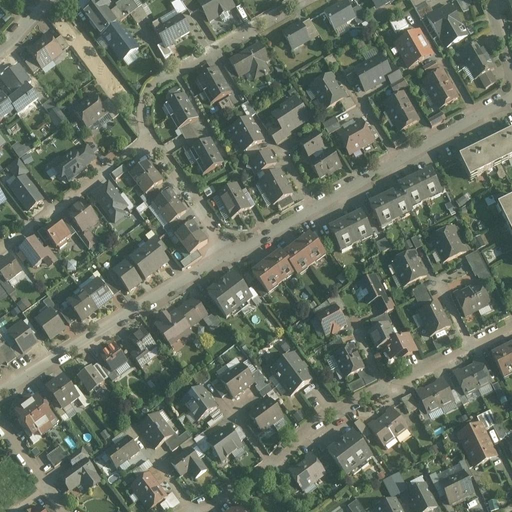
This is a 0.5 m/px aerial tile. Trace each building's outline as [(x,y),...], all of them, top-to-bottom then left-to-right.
[(14,11),(5,0),(0,0),(0,2),(9,14),(14,11)] [(100,0),(96,4),(83,13),(102,37),(116,26),(130,16),(138,10),(130,0),(122,0),(115,6),(117,8),(108,15),(104,10),(109,6),(105,0),(100,0)] [(179,0),(171,5),(178,17),(181,15),(187,12),(181,3),(179,0)] [(199,0),(187,0),(181,3),(187,12),(190,16),(199,11),(198,9),(200,8),(197,2),(199,0)] [(199,0),(197,2),(200,8),(209,23),(220,16),(219,15),(224,12),(225,13),(233,9),(228,0),(199,0)] [(409,0),(415,9),(427,2),(431,0),(409,0)] [(458,0),(460,12),(471,11),(469,0),(458,0)] [(350,12),(344,2),(324,14),(335,32),(354,21),(355,20),(350,12)] [(427,2),(415,9),(421,21),(425,19),(426,18),(427,18),(427,19),(434,15),(427,2)] [(427,18),(426,18),(440,42),(442,40),(447,49),(468,37),(450,6),(441,11),(442,13),(439,15),(438,13),(434,15),(427,19),(427,18)] [(138,10),(130,16),(136,25),(146,17),(141,7),(138,10)] [(367,21),(358,7),(350,12),(355,20),(354,21),(358,26),(367,21)] [(178,17),(169,22),(170,25),(164,29),(172,44),(173,44),(190,33),(186,24),(181,15),(178,17)] [(390,23),(395,34),(408,27),(402,17),(390,23)] [(160,21),(151,26),(156,33),(164,29),(160,21)] [(300,24),(283,35),(293,52),(310,42),(308,38),(317,33),(310,21),(301,26),(300,24)] [(116,26),(102,37),(109,47),(124,36),(123,36),(116,26)] [(172,44),(164,29),(156,33),(162,44),(165,49),(168,47),(173,44),(172,44)] [(395,46),(402,58),(425,44),(419,33),(395,46)] [(47,34),(44,37),(43,42),(39,45),(52,62),(62,54),(47,34)] [(124,36),(109,47),(121,62),(138,50),(126,34),(123,36),(124,36)] [(472,41),(461,47),(464,53),(475,47),(472,41)] [(168,47),(165,49),(162,44),(157,47),(164,60),(173,55),(168,47)] [(432,56),(425,44),(402,58),(408,69),(432,56)] [(464,53),(460,55),(468,68),(487,57),(479,44),(475,47),(464,53)] [(39,45),(34,49),(30,48),(26,50),(32,58),(41,70),(52,62),(39,45)] [(260,46),(230,63),(238,78),(239,79),(250,72),(255,81),(268,73),(263,65),(269,62),(260,46)] [(332,56),(324,61),(330,72),(338,67),(332,56)] [(487,57),(468,68),(475,81),(479,78),(490,72),(494,70),(487,57)] [(41,70),(32,58),(25,63),(33,75),(41,70)] [(380,58),(367,65),(378,85),(388,80),(391,78),(388,72),(380,58)] [(435,62),(423,69),(427,76),(439,69),(435,62)] [(238,78),(231,65),(225,68),(233,81),(238,78)] [(354,72),(359,81),(365,93),(378,85),(367,65),(354,72)] [(395,68),(388,72),(391,78),(388,80),(392,87),(397,84),(403,80),(395,68)] [(353,69),(343,75),(350,86),(359,81),(354,72),(353,69)] [(218,70),(197,82),(204,94),(224,82),(218,70)] [(442,72),(424,83),(431,96),(449,86),(445,80),(446,79),(442,72)] [(490,72),(479,78),(482,84),(493,78),(490,72)] [(332,75),(310,89),(317,100),(336,88),(333,84),(334,83),(335,80),(332,75)] [(493,78),(482,84),(486,90),(496,84),(493,78)] [(403,80),(397,84),(401,90),(402,92),(406,87),(403,80)] [(224,82),(204,94),(211,106),(231,94),(224,82)] [(392,87),(390,88),(394,94),(401,90),(397,84),(392,87)] [(27,86),(6,101),(15,113),(18,117),(38,101),(27,86)] [(449,86),(431,96),(439,109),(457,99),(453,92),(449,86)] [(340,93),(339,94),(336,88),(317,100),(325,112),(340,102),(346,99),(347,98),(344,94),(340,93)] [(108,114),(93,95),(90,97),(89,102),(84,105),(97,122),(108,114)] [(185,95),(164,108),(171,119),(192,107),(185,95)] [(403,95),(384,106),(392,119),(409,109),(406,102),(407,102),(403,95)] [(2,96),(0,97),(0,123),(15,113),(6,101),(2,96)] [(229,99),(219,104),(222,110),(232,105),(229,99)] [(351,99),(347,101),(346,99),(340,102),(346,112),(356,107),(351,99)] [(295,100),(281,110),(282,111),(273,118),(279,127),(278,127),(284,136),(287,133),(308,120),(295,100)] [(50,101),(42,107),(49,116),(57,110),(50,101)] [(247,104),(241,108),(247,120),(249,119),(255,116),(247,104)] [(97,122),(84,105),(80,109),(75,108),(72,111),(87,130),(97,122)] [(232,105),(222,110),(225,116),(235,110),(232,105)] [(192,107),(171,119),(177,131),(179,130),(190,124),(199,119),(192,107)] [(409,109),(392,119),(400,132),(418,122),(414,115),(413,115),(409,109)] [(57,110),(49,116),(57,127),(65,121),(57,110)] [(442,114),(428,122),(432,128),(446,121),(442,114)] [(335,118),(323,125),(326,130),(338,124),(335,118)] [(247,120),(231,130),(237,142),(256,131),(249,119),(247,120)] [(373,143),(361,121),(357,123),(356,127),(356,128),(351,130),(362,150),(373,143)] [(190,124),(179,130),(182,136),(193,129),(190,124)] [(338,124),(326,130),(329,136),(341,129),(338,124)] [(278,127),(268,134),(275,145),(289,136),(287,133),(284,136),(278,127)] [(193,129),(182,136),(185,141),(196,134),(193,129)] [(362,150),(351,130),(345,133),(345,132),(341,132),(336,134),(349,157),(362,150)] [(256,131),(237,142),(244,153),(257,146),(263,143),(256,131)] [(511,132),(458,159),(469,181),(511,159),(511,132)] [(196,134),(185,141),(188,146),(199,140),(196,134)] [(315,134),(302,143),(306,149),(303,151),(308,158),(311,156),(321,149),(317,143),(320,141),(315,134)] [(403,136),(391,142),(395,149),(407,142),(403,136)] [(199,140),(188,146),(191,151),(202,145),(199,140)] [(191,151),(189,152),(196,164),(218,152),(211,140),(202,145),(191,151)] [(32,151),(27,144),(22,147),(19,143),(12,147),(20,159),(32,151)] [(98,152),(92,143),(87,147),(94,155),(98,152)] [(257,146),(244,153),(247,159),(259,151),(257,146)] [(87,147),(75,156),(84,168),(96,159),(94,155),(87,147)] [(329,151),(324,154),(321,149),(311,156),(315,162),(310,166),(319,180),(327,175),(328,177),(341,168),(329,151)] [(259,151),(247,159),(250,164),(262,156),(259,151)] [(218,152),(196,164),(203,177),(225,164),(218,152)] [(262,156),(250,164),(247,165),(246,170),(250,171),(253,170),(256,176),(262,172),(273,166),(275,165),(268,153),(262,156)] [(30,154),(23,158),(27,166),(34,162),(30,154)] [(74,154),(56,167),(55,172),(59,176),(64,177),(64,176),(69,182),(86,170),(84,168),(75,156),(74,154)] [(18,160),(8,168),(18,181),(28,173),(18,160)] [(147,162),(130,175),(138,186),(155,173),(147,162)] [(123,166),(111,175),(115,181),(128,172),(123,166)] [(273,166),(262,172),(266,179),(276,173),(273,166)] [(266,179),(260,182),(267,194),(285,183),(279,172),(266,179)] [(400,191),(369,206),(373,214),(380,229),(381,228),(380,226),(389,221),(392,223),(400,219),(401,215),(410,211),(411,213),(412,213),(409,207),(417,203),(421,204),(429,200),(430,197),(438,193),(439,195),(441,195),(430,172),(398,188),(400,191)] [(155,173),(138,186),(145,195),(145,196),(153,190),(162,183),(155,173)] [(36,194),(24,179),(11,189),(28,212),(42,201),(36,193),(36,194)] [(285,183),(267,194),(273,206),(277,204),(290,197),(292,195),(285,183)] [(108,185),(93,197),(111,220),(122,212),(126,209),(126,208),(118,198),(108,185)] [(236,186),(218,196),(224,208),(243,197),(248,195),(248,194),(243,197),(236,186)] [(153,190),(145,196),(145,195),(143,197),(147,202),(157,195),(153,190)] [(161,199),(153,206),(160,216),(178,203),(170,193),(161,199)] [(468,194),(457,201),(460,207),(472,200),(468,194)] [(503,194),(486,199),(488,206),(505,201),(503,194)] [(123,195),(118,198),(126,208),(126,209),(129,213),(134,209),(123,195)] [(147,202),(144,204),(148,210),(153,206),(161,199),(157,195),(147,202)] [(243,197),(224,208),(231,220),(250,209),(243,197)] [(290,197),(277,204),(281,211),(293,204),(290,197)] [(511,198),(496,208),(511,237),(511,198)] [(97,221),(83,203),(68,215),(82,233),(89,227),(92,228),(96,225),(96,222),(97,221)] [(178,203),(160,216),(168,226),(176,220),(185,213),(178,203)] [(144,204),(136,211),(140,216),(148,210),(144,204)] [(369,206),(368,204),(363,206),(368,216),(373,214),(369,206)] [(126,217),(122,212),(111,220),(116,225),(126,217)] [(361,215),(329,230),(340,252),(339,250),(349,245),(352,247),(360,243),(361,239),(370,235),(371,238),(371,237),(361,215)] [(176,220),(168,226),(163,229),(167,235),(171,232),(180,225),(176,220)] [(76,234),(65,221),(60,224),(62,227),(71,238),(76,234)] [(180,225),(171,232),(175,237),(189,226),(185,221),(180,225)] [(189,226),(175,237),(182,247),(199,234),(196,230),(197,230),(192,224),(189,226)] [(62,227),(57,230),(53,225),(44,232),(44,233),(49,240),(56,249),(57,248),(59,250),(67,244),(65,242),(71,238),(62,227)] [(453,228),(430,239),(436,251),(456,242),(453,236),(454,236),(455,232),(453,228)] [(44,232),(42,230),(37,234),(45,244),(49,240),(44,233),(44,232)] [(94,247),(84,234),(79,238),(89,251),(94,247)] [(199,234),(182,247),(190,257),(207,244),(203,238),(202,238),(199,234)] [(309,236),(281,257),(295,274),(297,277),(325,257),(309,236)] [(478,250),(485,247),(480,236),(473,240),(478,250)] [(416,237),(410,240),(416,250),(421,248),(416,237)] [(165,250),(159,241),(156,238),(150,242),(152,245),(153,244),(160,254),(165,250)] [(386,239),(375,244),(380,254),(391,249),(386,239)] [(34,240),(19,250),(33,269),(34,268),(37,268),(41,265),(41,263),(47,258),(43,252),(34,240)] [(456,242),(436,251),(442,264),(465,253),(463,248),(460,247),(459,247),(456,242)] [(160,254),(153,244),(152,245),(142,253),(156,271),(160,268),(161,268),(167,263),(160,254)] [(58,261),(48,249),(43,252),(47,258),(52,266),(58,261)] [(413,251),(391,263),(397,275),(416,266),(413,261),(414,260),(416,256),(413,251)] [(478,252),(465,259),(471,272),(484,266),(478,252)] [(156,271),(142,253),(131,261),(131,262),(138,271),(145,281),(152,276),(151,275),(156,271)] [(279,253),(251,274),(267,295),(295,274),(281,257),(279,253)] [(10,258),(0,265),(0,274),(3,279),(7,283),(21,273),(10,258)] [(138,271),(131,262),(131,261),(129,259),(123,264),(125,266),(126,266),(133,275),(138,271)] [(133,275),(126,266),(125,266),(115,274),(114,274),(122,284),(129,293),(136,288),(135,287),(139,284),(140,285),(133,275)] [(416,266),(397,275),(404,288),(426,276),(424,272),(420,270),(419,271),(416,266)] [(484,266),(471,272),(474,278),(477,276),(487,271),(484,266)] [(487,271),(477,276),(480,282),(490,277),(487,271)] [(115,274),(113,272),(108,276),(110,279),(117,288),(122,284),(114,274),(115,274)] [(227,280),(214,290),(213,290),(210,292),(210,293),(208,295),(226,319),(252,300),(233,276),(231,277),(229,277),(227,279),(227,280)] [(375,278),(359,286),(368,305),(384,297),(375,278)] [(451,288),(466,283),(464,278),(449,284),(451,288)] [(7,283),(3,279),(0,281),(0,285),(7,294),(9,297),(14,293),(7,283)] [(117,288),(110,279),(104,283),(114,297),(120,292),(117,288)] [(99,283),(83,294),(85,297),(86,297),(96,312),(112,300),(99,283)] [(490,306),(478,283),(474,285),(473,289),(468,292),(478,312),(490,306)] [(424,286),(411,292),(415,300),(428,294),(424,286)] [(253,289),(248,292),(256,306),(261,303),(253,289)] [(468,292),(462,295),(462,294),(457,293),(454,295),(465,318),(478,312),(468,292)] [(83,294),(68,305),(69,308),(79,320),(81,323),(96,312),(86,297),(85,297),(83,294)] [(428,294),(415,300),(419,308),(432,301),(428,294)] [(336,295),(327,302),(331,309),(334,308),(338,314),(345,311),(336,295)] [(18,305),(23,313),(32,307),(27,299),(18,305)] [(58,312),(48,299),(43,303),(50,313),(51,312),(53,315),(58,312)] [(392,299),(377,306),(382,317),(386,315),(397,309),(392,299)] [(194,300),(177,313),(177,314),(189,330),(206,316),(194,300)] [(438,304),(418,314),(424,326),(443,317),(440,311),(441,311),(438,304)] [(69,308),(60,315),(69,327),(79,320),(69,308)] [(331,309),(316,318),(326,336),(331,334),(334,334),(338,332),(338,330),(345,326),(338,314),(334,308),(331,309)] [(50,313),(36,323),(50,341),(64,330),(53,315),(51,312),(50,313)] [(177,314),(169,320),(166,316),(165,316),(166,318),(162,321),(161,320),(160,320),(161,323),(158,325),(157,330),(167,343),(172,340),(175,340),(179,337),(186,338),(190,336),(186,331),(189,330),(177,314)] [(222,325),(214,314),(208,319),(216,330),(222,325)] [(382,317),(370,323),(373,329),(377,327),(378,329),(388,324),(389,326),(391,325),(386,315),(382,317)] [(443,317),(424,326),(430,338),(449,329),(446,321),(445,322),(443,317)] [(22,324),(8,335),(16,346),(22,354),(23,353),(36,344),(22,324)] [(379,331),(369,335),(376,349),(384,346),(395,340),(389,326),(388,324),(378,329),(379,331)] [(156,347),(143,331),(130,340),(138,351),(143,357),(146,355),(156,347)] [(395,340),(384,346),(388,355),(391,354),(393,359),(400,355),(402,359),(412,354),(408,347),(414,344),(409,334),(395,340)] [(446,337),(433,343),(437,351),(450,345),(446,337)] [(10,350),(5,344),(0,348),(0,355),(5,362),(4,362),(7,366),(17,359),(10,350)] [(16,346),(10,350),(17,359),(17,360),(24,355),(23,353),(22,354),(16,346)] [(114,346),(100,357),(107,366),(113,373),(115,371),(127,363),(114,346)] [(511,346),(492,356),(503,379),(511,374),(511,346)] [(353,347),(333,357),(339,368),(358,359),(355,354),(356,353),(353,347)] [(147,355),(151,360),(160,354),(156,349),(147,355)] [(143,357),(138,351),(131,356),(141,369),(151,361),(146,355),(143,357)] [(313,381),(294,355),(271,372),(291,397),(313,381)] [(358,359),(339,368),(345,380),(365,370),(361,363),(360,364),(358,359)] [(230,371),(240,365),(237,360),(227,366),(230,371)] [(479,361),(474,364),(473,367),(473,368),(468,371),(478,391),(491,384),(479,361)] [(115,371),(113,373),(107,366),(102,370),(112,383),(120,378),(115,371)] [(250,377),(241,366),(231,374),(243,391),(248,388),(255,384),(250,377)] [(92,367),(87,371),(85,367),(79,372),(81,375),(77,378),(90,396),(94,392),(96,395),(102,391),(100,388),(105,384),(92,367)] [(468,371),(462,374),(462,373),(458,372),(453,374),(454,377),(460,388),(465,397),(478,391),(468,371)] [(209,382),(201,372),(192,379),(200,389),(201,388),(209,382)] [(268,386),(257,372),(250,377),(255,384),(257,387),(255,388),(259,393),(268,386)] [(231,374),(220,382),(233,400),(239,395),(239,394),(243,391),(231,374)] [(460,388),(454,377),(449,380),(455,391),(460,388)] [(71,390),(62,379),(55,385),(70,405),(78,400),(71,390)] [(362,379),(348,387),(352,394),(366,387),(362,379)] [(442,379),(437,382),(436,386),(437,387),(431,390),(441,409),(454,403),(449,393),(442,379)] [(227,395),(219,384),(213,388),(222,399),(227,395)] [(505,398),(498,384),(492,387),(499,401),(505,398)] [(70,405),(55,385),(47,390),(55,402),(63,411),(70,405)] [(85,398),(75,386),(71,390),(78,400),(79,402),(85,398)] [(268,386),(259,393),(263,399),(273,392),(268,386)] [(200,389),(189,397),(189,396),(187,397),(185,398),(184,399),(184,400),(184,401),(182,402),(190,413),(209,399),(201,388),(200,389)] [(465,397),(460,388),(455,391),(461,403),(463,407),(469,404),(465,397)] [(431,390),(426,393),(425,392),(420,391),(416,393),(422,403),(428,416),(441,409),(431,390)] [(461,403),(455,391),(449,393),(454,403),(455,406),(461,403)] [(410,395),(401,400),(408,414),(417,410),(416,406),(410,395)] [(38,398),(32,402),(29,398),(23,403),(46,434),(52,429),(49,425),(55,421),(48,413),(49,410),(47,407),(44,407),(38,398)] [(209,399),(190,413),(198,423),(203,419),(204,419),(205,419),(208,418),(208,416),(217,409),(209,399)] [(270,401),(264,405),(264,406),(260,409),(273,426),(283,419),(270,401)] [(63,411),(55,402),(51,405),(61,419),(66,415),(63,411)] [(46,434),(23,403),(17,407),(20,411),(15,415),(21,424),(21,426),(23,429),(26,430),(32,438),(37,434),(40,438),(46,434)] [(428,416),(422,403),(416,406),(417,410),(424,424),(431,420),(428,416)] [(256,413),(255,412),(249,417),(253,422),(262,434),(273,426),(260,409),(256,413)] [(407,429),(391,409),(386,413),(386,417),(387,417),(382,421),(395,438),(407,429)] [(480,416),(486,430),(496,426),(489,412),(480,416)] [(157,415),(139,429),(147,440),(165,426),(157,415)] [(371,434),(360,420),(354,424),(365,439),(371,434)] [(213,421),(207,426),(210,430),(216,425),(213,421)] [(395,438),(382,421),(377,425),(376,424),(372,424),(368,427),(383,447),(395,438)] [(262,434),(253,422),(247,427),(256,439),(262,434)] [(500,424),(493,428),(499,441),(506,437),(500,424)] [(165,426),(147,440),(155,450),(165,443),(173,437),(173,436),(165,426)] [(480,426),(459,436),(474,468),(495,458),(480,426)] [(139,439),(130,428),(123,434),(127,439),(127,438),(132,444),(139,439)] [(232,434),(228,429),(217,437),(231,456),(242,448),(239,444),(232,434)] [(246,439),(239,429),(232,434),(239,444),(246,439)] [(179,439),(178,439),(179,440),(183,445),(191,439),(187,433),(179,439)] [(173,437),(165,443),(168,448),(179,440),(178,439),(179,439),(175,434),(173,436),(173,437)] [(353,434),(350,435),(349,435),(347,437),(346,439),(334,448),(332,448),(330,450),(330,451),(328,453),(335,463),(346,478),(371,459),(353,434)] [(203,435),(194,442),(197,446),(203,455),(210,449),(207,445),(207,444),(206,442),(207,441),(203,435)] [(207,444),(207,445),(210,449),(213,453),(213,455),(215,458),(217,458),(221,463),(231,456),(217,437),(207,444)] [(120,445),(105,456),(111,463),(116,469),(130,459),(139,453),(132,444),(127,438),(127,439),(119,444),(120,445)] [(183,445),(180,448),(184,454),(189,451),(197,446),(194,442),(191,439),(183,445)] [(179,440),(168,448),(172,453),(180,448),(183,445),(179,440)] [(47,457),(54,468),(67,460),(60,448),(47,457)] [(82,449),(68,460),(74,469),(84,461),(84,462),(89,458),(82,449)] [(316,449),(311,452),(318,462),(323,458),(322,457),(316,449)] [(184,454),(171,464),(181,478),(192,470),(198,478),(205,473),(189,451),(184,454)] [(335,463),(328,453),(322,457),(323,458),(329,467),(335,463)] [(310,456),(306,459),(306,463),(301,467),(314,484),(325,475),(310,456)] [(74,469),(61,478),(70,490),(81,483),(87,491),(99,482),(84,462),(84,461),(74,469)] [(301,467),(296,470),(292,470),(288,473),(302,492),(314,484),(301,467)] [(474,494),(464,474),(452,479),(462,500),(474,494)] [(149,475),(131,489),(140,500),(158,486),(155,482),(154,482),(149,475)] [(462,500),(452,479),(439,485),(449,506),(462,500)] [(299,492),(290,481),(286,485),(294,496),(299,492)] [(425,485),(406,495),(412,507),(431,497),(425,485)] [(158,486),(140,500),(149,511),(166,498),(161,491),(162,491),(158,486)] [(431,497),(412,507),(414,511),(430,511),(437,509),(431,497)] [(400,511),(395,500),(376,510),(376,511),(400,511)]
